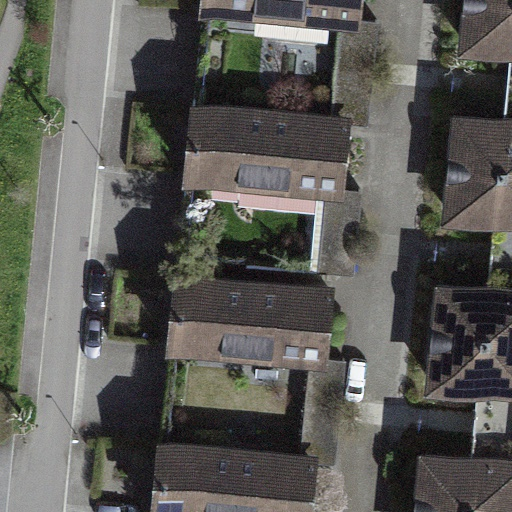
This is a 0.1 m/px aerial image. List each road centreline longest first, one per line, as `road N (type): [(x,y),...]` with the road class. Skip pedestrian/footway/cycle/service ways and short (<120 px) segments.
road 1 (residential): [(91,0),(40,511)]
road 2 (residential): [(370,511),(419,0)]
